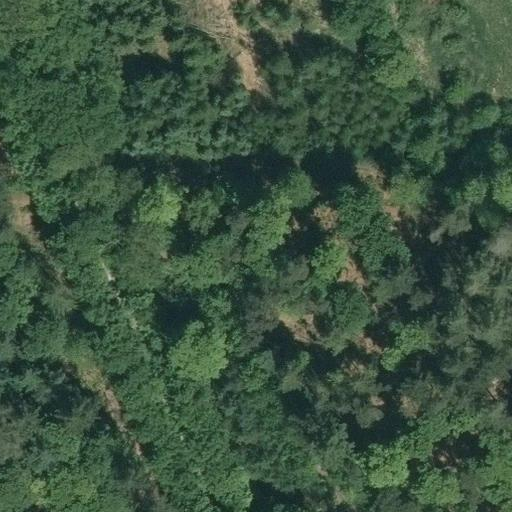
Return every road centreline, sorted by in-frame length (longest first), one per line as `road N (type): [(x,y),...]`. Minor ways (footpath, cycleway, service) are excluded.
road 1 (unclassified): [(221,511),(0,16)]
road 2 (track): [(355,511),(101,161)]
